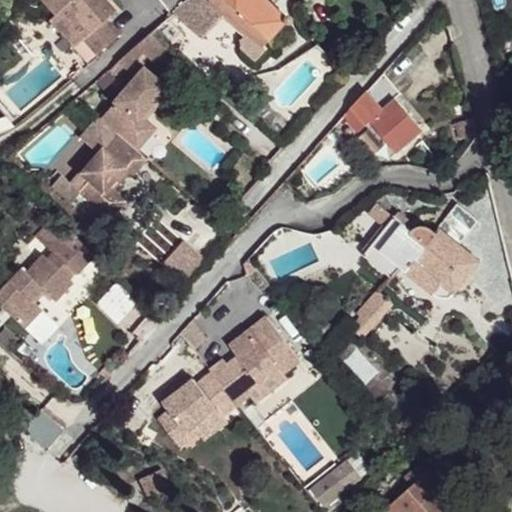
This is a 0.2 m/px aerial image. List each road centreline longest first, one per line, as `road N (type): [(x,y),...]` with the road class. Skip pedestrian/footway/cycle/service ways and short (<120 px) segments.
road 1 (residential): [(273,211),(69,438)]
road 2 (residential): [(438,0),(288,158),(273,211)]
road 3 (residential): [(492,144),(446,179),(382,176),(333,209),(273,211)]
road 4 (residential): [(448,0),(492,144)]
